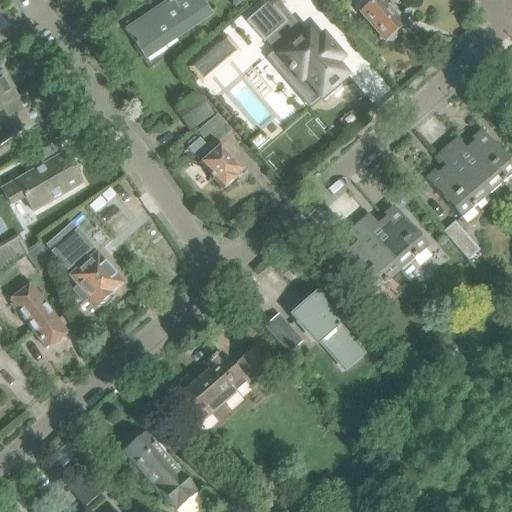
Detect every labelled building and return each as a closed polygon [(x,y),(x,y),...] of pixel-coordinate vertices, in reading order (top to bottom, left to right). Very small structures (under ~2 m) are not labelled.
[(166,0),(168,2),(124,32),(144,61),(211,16),(200,0),(166,0)] [(404,14),(400,17),(385,0),(356,0),(353,3),(353,9),(385,46),(407,26),(406,24),(410,20),(411,18),(411,15),(409,13),(406,13),(404,14)] [(266,4),(243,23),(261,44),(284,25),(266,4)] [(293,36),(265,59),(281,79),(289,72),(298,84),(302,82),(321,105),(339,90),(336,86),(344,79),(331,64),(338,58),(321,38),(314,44),(306,34),(298,41),(293,36)] [(221,40),(185,70),(196,84),(233,54),(221,40)] [(0,111),(15,103),(14,101),(1,77),(0,77),(0,111)] [(0,146),(39,124),(30,108),(32,107),(25,94),(14,101),(15,103),(0,111),(0,146)] [(214,116),(203,101),(179,118),(190,133),(214,116)] [(216,144),(231,132),(217,116),(197,134),(203,141),(209,136),(215,144),(216,144)] [(487,197),(511,175),(511,168),(481,133),(471,141),(473,144),(466,150),(457,140),(447,149),(487,197)] [(216,144),(215,144),(208,151),(199,141),(188,151),(197,161),(196,162),(199,166),(200,165),(223,192),(235,181),(234,179),(241,173),(218,147),(219,147),(216,144)] [(459,221),(487,197),(447,149),(436,159),(445,169),(437,176),(435,173),(425,181),(459,221)] [(33,213),(80,186),(63,156),(2,191),(11,207),(24,199),(33,213)] [(399,273),(427,249),(393,209),(383,217),(386,220),(378,226),(369,216),(359,225),(399,273)] [(372,297),(399,273),(359,225),(348,234),(357,245),(349,251),(346,248),(336,256),(372,297)] [(442,235),(467,263),(478,254),(454,225),(442,235)] [(69,228),(45,249),(65,272),(69,269),(73,273),(69,277),(78,287),(71,293),(83,305),(89,300),(97,309),(98,307),(99,308),(101,306),(104,306),(108,302),(109,299),(110,298),(110,297),(122,286),(94,255),(89,259),(88,260),(83,255),(88,251),(69,228)] [(55,322),(30,288),(10,302),(46,351),(66,336),(60,329),(65,326),(60,319),(55,322)] [(315,298),(293,317),(317,344),(319,342),(327,351),(345,372),(362,357),(344,336),(336,327),(339,325),(315,298)] [(278,318),(264,330),(287,355),(300,344),(278,318)] [(234,393),(243,384),(249,390),(269,371),(251,350),(236,365),(238,367),(234,370),(220,354),(215,359),(212,356),(201,366),(208,374),(171,405),(193,430),(235,394),(234,393)] [(178,511),(197,496),(144,435),(123,453),(174,511),(178,511)] [(64,487),(84,510),(100,495),(81,472),(64,487)]
